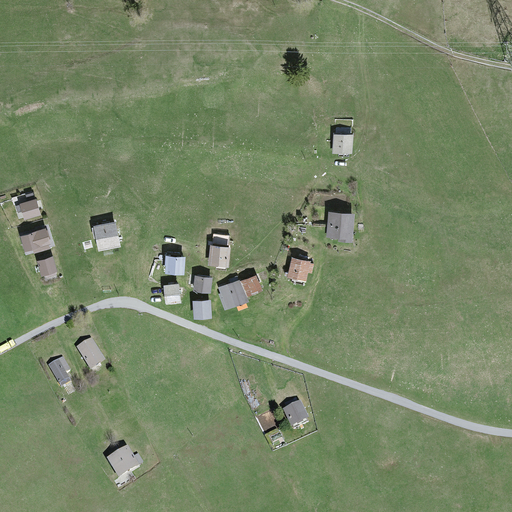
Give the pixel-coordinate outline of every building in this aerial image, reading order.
[(355,136),(336,134),(334,154),(354,156),(355,136)] [(38,198),(23,203),(28,219),(44,214),(38,198)] [(356,212),(331,210),(329,240),(354,242),(356,212)] [(120,220),(98,225),(103,248),(125,243),(120,220)] [(49,229),(20,236),(25,256),(54,249),(49,229)] [(214,231),(213,241),(229,243),(231,234),(214,231)] [(234,247),(214,245),(212,266),(232,268),(234,247)] [(187,254),(168,254),(168,275),(187,275),(187,254)] [(55,255),(39,260),(44,275),(60,270),(55,255)] [(314,260),(292,255),(286,277),(309,282),(314,260)] [(260,274),(244,281),(250,297),(266,291),(260,274)] [(215,277),(197,275),(196,291),(214,293),(215,277)] [(244,281),(219,289),(227,311),(251,302),(250,297),(244,281)] [(182,282),(167,283),(169,304),(184,303),(182,282)] [(213,300),(196,301),(198,318),(214,316),(213,300)] [(94,341),(79,350),(92,372),(107,364),(94,341)] [(65,362),(50,369),(60,390),(75,382),(65,362)] [(303,404),(286,412),(294,430),(311,422),(303,404)] [(131,449),(110,461),(121,480),(142,469),(131,449)]
